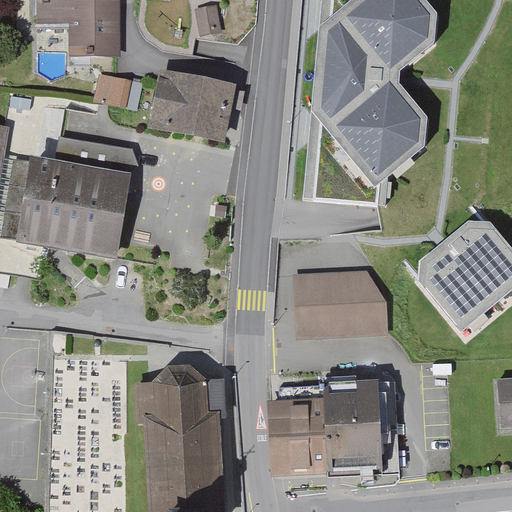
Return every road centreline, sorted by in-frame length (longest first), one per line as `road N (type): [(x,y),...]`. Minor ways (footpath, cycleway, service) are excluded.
road 1 (unclassified): [(264,511),(250,344),(275,0)]
road 2 (unclassified): [(511,493),(342,511)]
